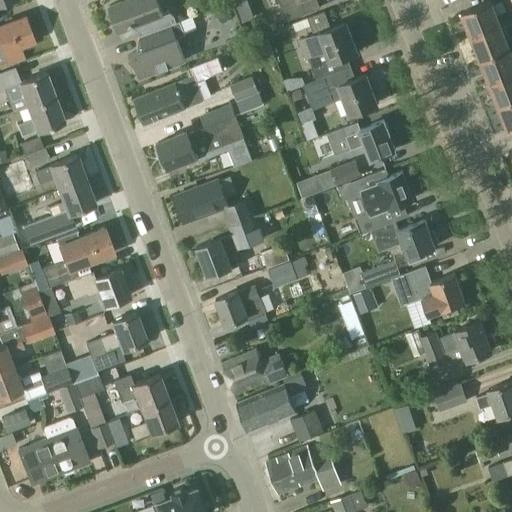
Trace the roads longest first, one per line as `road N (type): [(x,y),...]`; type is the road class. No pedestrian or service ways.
road 1 (residential): [(216,448),(220,415),(63,0)]
road 2 (residential): [(511,250),(475,154),(455,161),(401,9),(414,0)]
road 3 (residential): [(48,511),(216,448)]
